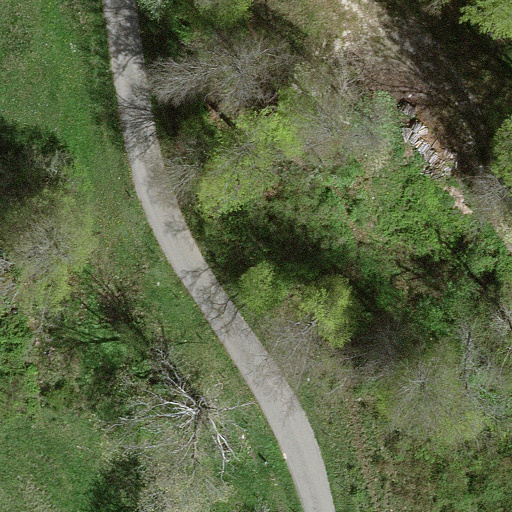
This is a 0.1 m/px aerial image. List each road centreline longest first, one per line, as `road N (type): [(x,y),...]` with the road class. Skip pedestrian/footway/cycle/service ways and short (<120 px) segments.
road 1 (unclassified): [(317,511),(288,423),(161,209),(118,0)]
road 2 (track): [(318,0),(444,123),(511,226)]
